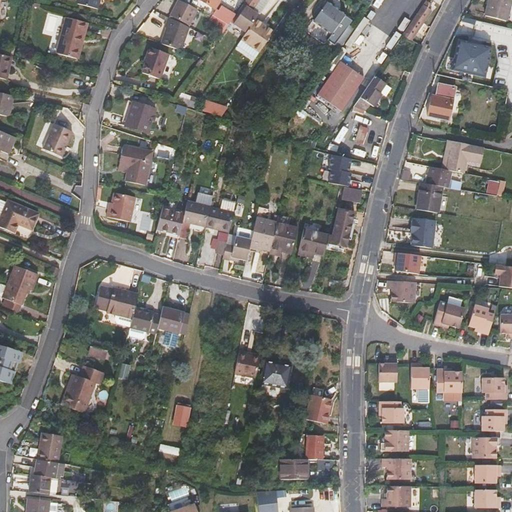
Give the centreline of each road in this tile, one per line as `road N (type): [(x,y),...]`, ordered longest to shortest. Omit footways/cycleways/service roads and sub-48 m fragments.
road 1 (residential): [(358,312),(397,132),(458,0)]
road 2 (residential): [(358,312),(174,273),(81,242)]
road 3 (residential): [(151,0),(118,43),(93,121),(81,242)]
road 4 (residential): [(81,242),(26,413),(5,433)]
road 5 (residential): [(353,511),(357,320)]
road 6 (residential): [(357,320),(511,360)]
